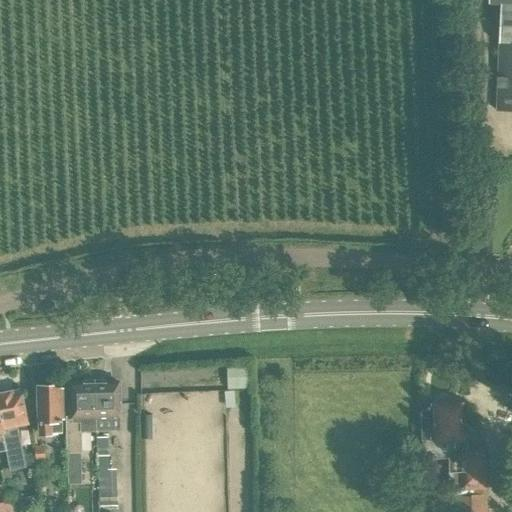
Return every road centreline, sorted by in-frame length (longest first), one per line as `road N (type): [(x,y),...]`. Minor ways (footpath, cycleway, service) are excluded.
road 1 (unclassified): [(119,270),(284,255),(484,271)]
road 2 (secondary): [(129,330),(372,312),(477,316)]
road 3 (secondary): [(0,343),(129,330)]
road 4 (unclassified): [(0,304),(119,270)]
road 5 (unknown): [(126,393),(249,389)]
